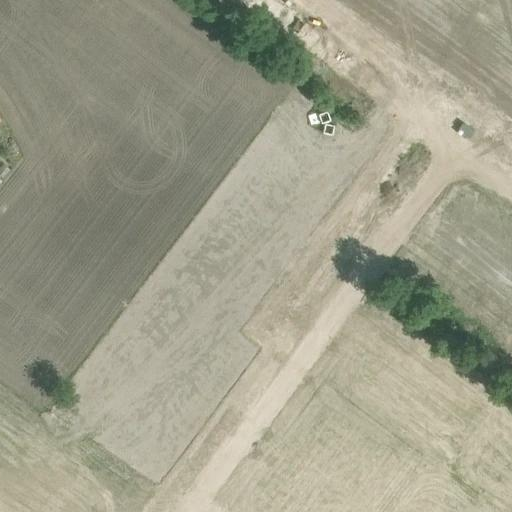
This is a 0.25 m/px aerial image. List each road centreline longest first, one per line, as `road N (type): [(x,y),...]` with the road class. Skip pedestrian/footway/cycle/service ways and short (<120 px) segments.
road 1 (residential): [(178,511),(455,151)]
road 2 (residential): [(455,151),(249,0)]
